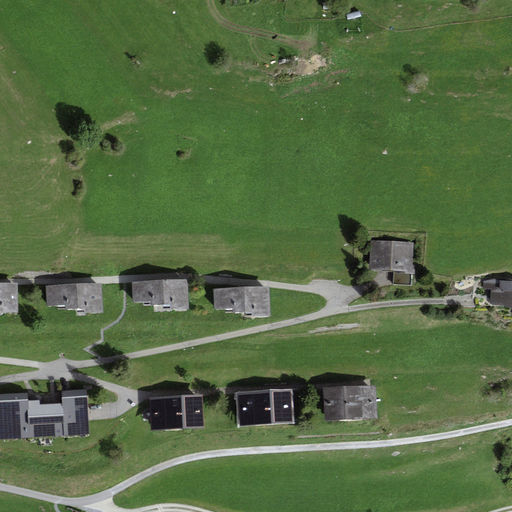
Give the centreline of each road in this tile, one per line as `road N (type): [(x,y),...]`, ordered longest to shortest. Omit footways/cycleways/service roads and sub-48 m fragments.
road 1 (track): [(113,511),(92,501),(168,463),(395,443),(511,422)]
road 2 (residential): [(338,309),(0,381)]
road 3 (residential): [(338,309),(322,291),(222,277),(14,280)]
road 4 (residential): [(475,299),(338,309)]
